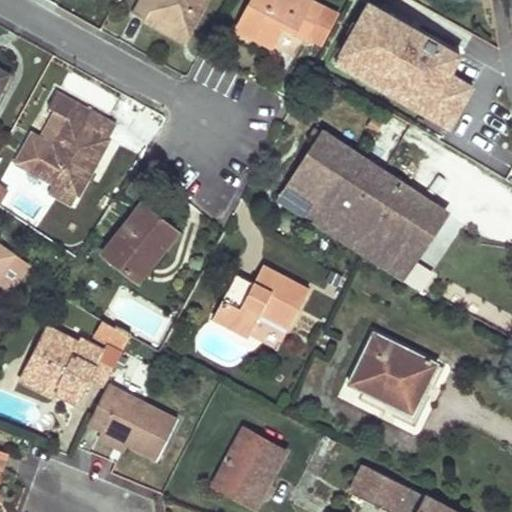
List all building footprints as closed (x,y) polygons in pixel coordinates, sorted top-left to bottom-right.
[(140,0),(132,15),(143,21),(142,23),(174,40),(185,45),(208,0),(140,0)] [(252,0),(237,29),(256,39),(270,46),(280,27),(303,39),(320,7),(307,0),(252,0)] [(370,5),(336,67),(450,131),(475,88),(456,78),(467,59),(370,5)] [(320,7),(303,39),(317,47),(334,15),(320,7)] [(0,83),(3,85),(8,75),(0,71),(0,83)] [(33,184),(72,205),(115,126),(90,111),(56,92),(47,109),(54,112),(38,140),(32,137),(18,163),(37,175),(33,184)] [(278,197),(319,222),(404,279),(414,264),(432,238),(448,215),(403,185),(314,129),(309,136),(315,140),(278,197)] [(12,174),(33,184),(37,175),(18,163),(12,174)] [(0,185),(0,205),(9,191),(0,185)] [(142,205),(103,253),(140,281),(161,256),(158,254),(175,233),(158,218),(142,205)] [(0,282),(10,290),(25,267),(0,249),(0,282)] [(414,264),(404,279),(417,289),(428,273),(414,264)] [(262,267),(254,284),(261,287),(271,271),(262,267)] [(235,277),(213,319),(248,337),(261,313),(288,328),(309,290),(271,271),(261,287),(254,284),(252,286),(245,283),(235,277)] [(511,333),(511,313),(456,286),(447,302),(511,334),(511,333)] [(100,322),(93,337),(106,344),(114,329),(100,322)] [(46,325),(39,340),(43,343),(51,328),(46,325)] [(119,354),(129,336),(114,329),(106,344),(104,348),(80,336),(78,341),(51,328),(43,343),(39,340),(29,360),(34,363),(25,380),(39,388),(54,395),(54,393),(60,383),(82,393),(90,379),(103,385),(119,354)] [(373,333),(348,386),(412,415),(438,363),(373,333)] [(29,360),(20,378),(25,380),(34,363),(29,360)] [(54,393),(78,404),(82,393),(60,383),(54,393)] [(106,387),(87,424),(104,432),(117,438),(131,445),(157,458),(176,420),(106,387)] [(230,448),(212,484),(255,507),(261,498),(285,452),(242,427),(237,434),(247,440),(240,453),(230,448)] [(117,438),(104,432),(98,442),(125,455),(131,445),(117,438)] [(230,448),(240,453),(247,440),(237,434),(234,432),(227,445),(230,448)] [(455,511),(363,465),(350,491),(389,511),(455,511)]
